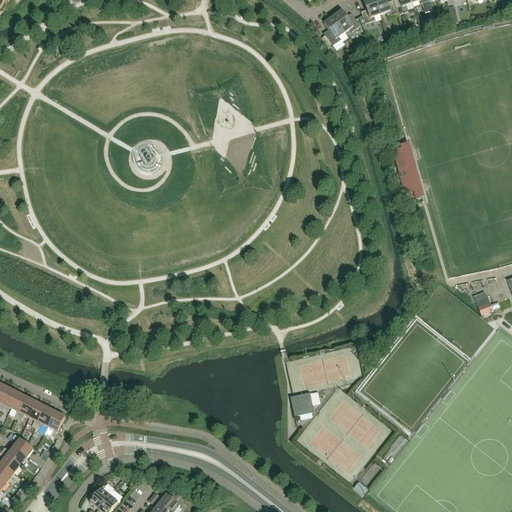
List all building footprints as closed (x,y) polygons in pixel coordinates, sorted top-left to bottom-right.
[(9,0),(0,0),(0,10),(1,11),(5,1),(8,3),(9,0)] [(380,17),(374,0),(369,0),(363,2),(366,12),(361,14),(365,26),(375,22),(374,19),(380,17)] [(398,17),(393,2),(388,4),(386,0),(374,0),(380,17),(386,14),(388,20),(398,17)] [(412,5),(410,0),(398,0),(399,0),(393,2),(398,17),(408,13),(406,7),(412,5)] [(360,28),(353,17),(348,21),(342,13),(333,19),(344,35),(350,31),(352,34),(360,28)] [(344,35),(333,19),(324,26),(330,34),(321,41),(329,51),(341,42),(342,43),(348,39),(344,35)] [(71,81),(81,106),(98,98),(88,74),(71,81)] [(123,81),(126,94),(136,92),(134,79),(123,81)] [(425,198),(410,144),(400,146),(401,150),(397,152),(398,155),(394,157),(407,203),(425,198)] [(493,312),(490,305),(488,300),(476,304),(481,317),(482,317),(493,312)] [(0,410),(10,391),(1,386),(0,387),(0,410)] [(11,411),(19,395),(10,391),(0,410),(0,411),(3,414),(6,408),(11,411)] [(18,421),(28,400),(19,395),(11,411),(17,413),(14,419),(18,421)] [(314,414),(310,395),(295,398),(290,399),(294,419),(299,417),(314,414)] [(30,420),(37,405),(28,400),(18,421),(22,423),(24,417),(30,420)] [(36,430),(47,409),(37,405),(30,420),(35,423),(32,428),(36,430)] [(48,429),(56,414),(47,409),(36,430),(40,432),(43,426),(48,429)] [(55,440),(65,419),(56,414),(48,429),(53,432),(51,438),(55,440)] [(33,451),(15,437),(14,438),(12,440),(17,444),(13,449),(27,460),(33,451)] [(27,460),(13,449),(10,454),(5,450),(2,453),(20,468),(27,460)] [(20,468),(2,453),(0,455),(0,456),(4,460),(1,465),(14,476),(20,468)] [(14,476),(1,465),(0,465),(0,477),(8,484),(14,476)] [(364,497),(382,474),(373,467),(355,490),(364,497)] [(90,504),(98,511),(113,493),(106,487),(103,488),(90,504)] [(18,492),(14,498),(18,501),(22,496),(18,492)] [(113,493),(98,511),(99,511),(112,511),(120,502),(120,498),(113,493)] [(176,494),(171,500),(175,503),(180,498),(176,494)] [(171,500),(167,496),(160,505),(168,511),(176,511),(180,507),(175,503),(171,500)]
